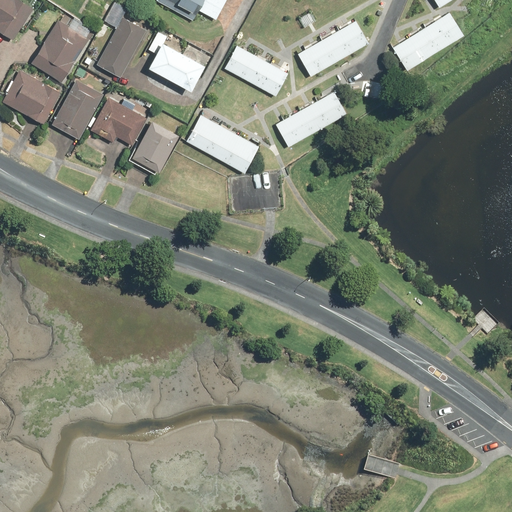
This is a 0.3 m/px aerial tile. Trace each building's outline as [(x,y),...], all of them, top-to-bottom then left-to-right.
[(0,0),(0,30),(15,40),(36,8),(23,0),(0,0)] [(129,6),(117,0),(115,0),(105,20),(119,27),(98,64),(122,77),(149,30),(124,16),(129,6)] [(159,0),(159,1),(194,21),(201,10),(218,20),(228,0),(159,0)] [(448,13),(392,46),(406,69),(462,36),(448,13)] [(358,18),(299,53),(313,77),(372,43),(358,18)] [(59,20),(33,62),(50,73),(48,77),(62,85),(90,39),(59,20)] [(195,91),(208,65),(166,42),(170,35),(159,30),(149,49),(160,54),(152,68),(195,91)] [(239,46),(226,69),(276,96),(289,74),(239,46)] [(63,92),(22,69),(15,82),(12,80),(6,92),(8,94),(4,101),(46,124),(63,92)] [(104,93),(78,79),(54,124),(80,138),(104,93)] [(337,91),(277,124),(290,147),(350,114),(337,91)] [(135,145),(149,118),(135,111),(138,104),(126,98),(122,104),(110,98),(93,130),(115,142),(118,136),(135,145)] [(201,115),(187,140),(248,173),(262,147),(201,115)] [(179,133),(152,118),(130,159),(157,174),(179,133)] [(511,386),(511,379),(501,368),(494,375),(508,390),(511,386)]
